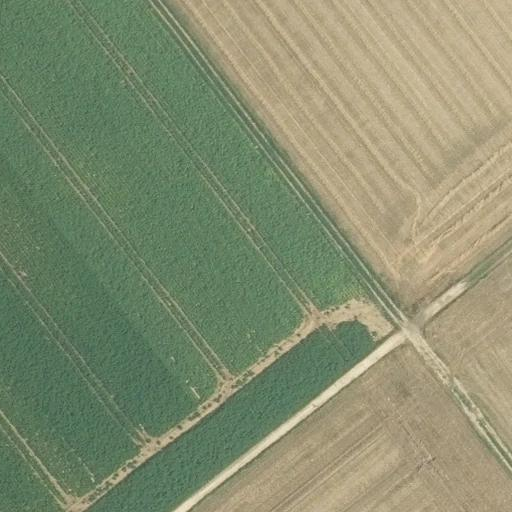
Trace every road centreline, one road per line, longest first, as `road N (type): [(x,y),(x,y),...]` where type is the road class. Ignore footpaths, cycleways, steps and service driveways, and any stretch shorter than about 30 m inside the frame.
road 1 (track): [(153,0),(511,467)]
road 2 (track): [(179,511),(511,247)]
